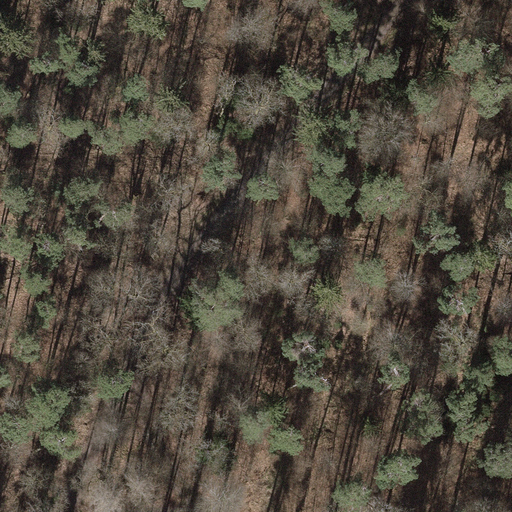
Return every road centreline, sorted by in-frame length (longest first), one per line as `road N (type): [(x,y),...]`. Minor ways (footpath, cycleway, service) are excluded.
road 1 (track): [(70,511),(116,394),(183,269),(410,0)]
road 2 (track): [(207,511),(165,468),(145,420),(140,352)]
